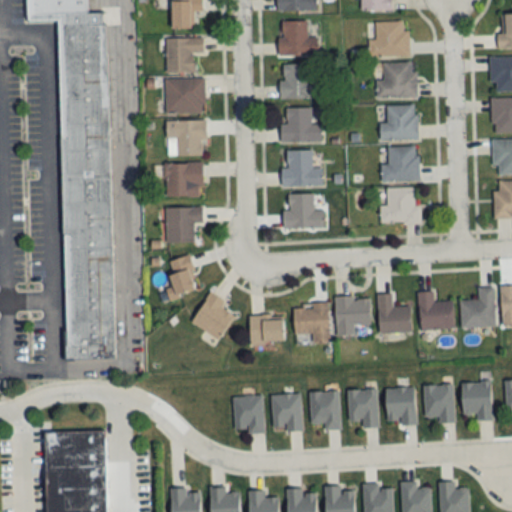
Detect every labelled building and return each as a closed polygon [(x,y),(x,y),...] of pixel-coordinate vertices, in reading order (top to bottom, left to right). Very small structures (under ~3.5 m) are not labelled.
[(65,359),(114,358),(107,13),(88,13),(87,0),(26,0),(27,21),(58,20),(65,359)] [(202,0),(171,0),(172,30),(193,30),(193,12),(203,12),(202,0)] [(277,0),(277,10),(316,11),(315,0),(277,0)] [(361,0),(362,12),(393,12),(392,0),(361,0)] [(511,49),(511,15),(499,15),(499,49),(511,49)] [(318,37),(307,37),(307,21),(279,21),(279,56),(318,56),(318,37)] [(369,40),(369,58),(410,57),(409,31),(404,31),(404,21),(375,22),(375,40),(369,40)] [(165,39),(166,74),(194,73),(194,53),(203,53),(203,38),(165,39)] [(511,57),(489,57),(489,82),(495,82),(495,92),(511,92),(511,57)] [(417,99),(416,72),(412,72),(411,63),(374,64),(375,99),(417,99)] [(280,98),(319,98),(319,80),(308,80),(308,64),(280,64),(280,98)] [(166,79),(166,114),(204,114),(204,79),(166,79)] [(511,133),(511,97),(491,97),(491,133),(511,133)] [(417,140),(417,105),(387,105),(387,123),(380,123),(380,140),(417,140)] [(321,142),(321,123),(315,123),(315,108),(282,108),(282,143),(321,142)] [(206,121),(167,121),(167,156),(206,156),(206,121)] [(511,139),(492,139),(492,166),(498,166),(498,175),(511,175),(511,139)] [(418,181),(418,147),(387,147),(387,165),(381,165),(381,181),(418,181)] [(323,187),(323,169),(312,169),(312,151),(282,151),(282,187),(323,187)] [(203,163),(166,163),(166,197),(203,197),(203,163)] [(511,218),(511,180),(497,180),(497,191),(493,191),(493,218),(511,218)] [(421,206),(414,206),(414,188),(387,188),(387,206),(380,206),(380,224),(421,224),(421,206)] [(284,231),(325,229),(324,211),(314,211),(313,194),(288,195),(288,211),(283,211),(284,231)] [(203,223),(203,208),(166,208),(166,243),(194,243),(194,223),(203,223)] [(197,291),(188,256),(168,261),(174,286),(166,288),(169,299),(197,291)] [(494,286),(478,287),(479,299),(460,300),(461,327),(495,326),(494,286)] [(511,286),(500,286),(500,326),(511,326),(511,286)] [(434,302),(433,291),(419,292),(420,329),(454,328),(453,301),(434,302)] [(191,323),(219,340),(234,316),(220,307),(224,301),(210,292),(191,323)] [(378,294),(379,333),(411,331),(410,306),(392,307),(392,294),(378,294)] [(354,326),(370,325),(369,296),(335,297),(336,335),(354,335),(354,326)] [(328,304),(293,305),(294,335),(312,334),(312,343),(329,343),(328,304)] [(285,344),(283,315),(249,316),(250,345),(285,344)] [(491,380),(462,381),(463,414),(474,414),(474,419),(492,419),(491,380)] [(425,414),(438,414),(439,422),(455,421),(453,383),(424,384),(425,414)] [(386,387),(387,424),(416,423),(415,386),(386,387)] [(377,388),(348,388),(348,419),(361,419),(361,426),(377,426),(377,388)] [(323,421),(323,429),(340,429),(340,390),(310,390),(310,421),(323,421)] [(271,393),(272,427),(285,427),(285,430),(301,430),(301,393),(271,393)] [(233,395),(234,432),(264,432),(263,395),(233,395)] [(107,511),(106,430),(46,431),(47,469),(58,469),(58,494),(63,493),(64,509),(53,509),(53,511),(107,511)] [(401,480),(401,511),(431,511),(431,487),(417,487),(417,479),(401,480)] [(469,511),(469,487),(455,488),(455,480),(439,481),(439,511),(469,511)] [(379,487),(379,482),(363,482),(363,511),(393,511),(393,487),(379,487)] [(355,511),(354,489),(340,489),(340,485),(325,485),(325,511),(355,511)] [(287,488),(287,511),(316,511),(316,491),(303,492),(303,487),(287,488)] [(240,511),(240,488),(211,488),(210,511),(240,511)] [(171,489),(171,511),(200,511),(201,489),(171,489)] [(250,489),(249,511),(279,511),(279,496),(265,496),(265,489),(250,489)]
